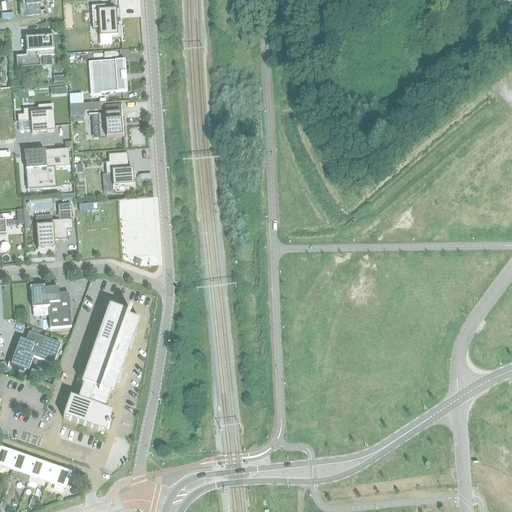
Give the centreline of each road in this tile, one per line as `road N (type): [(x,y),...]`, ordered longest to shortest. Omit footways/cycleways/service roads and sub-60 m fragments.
road 1 (residential): [(170,288),(150,0)]
road 2 (tertiary): [(391,442),(352,456),(200,475),(184,481),(172,502)]
road 3 (tertiary): [(172,502),(214,484),(324,479),(365,464),(391,442)]
road 4 (residential): [(142,497),(138,479),(170,288)]
road 5 (unclassified): [(0,275),(99,265),(170,288)]
road 6 (unclassified): [(458,397),(457,354),(466,332),(511,268)]
